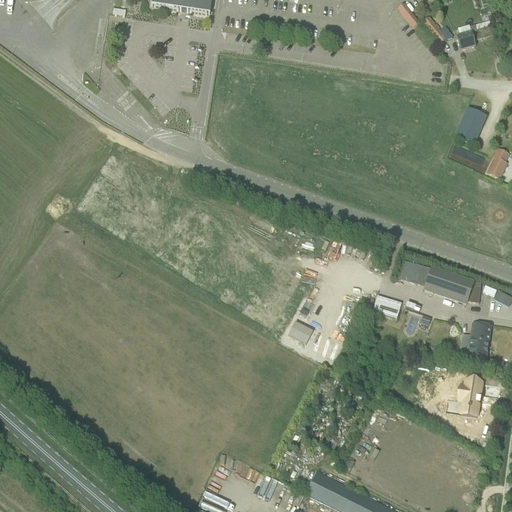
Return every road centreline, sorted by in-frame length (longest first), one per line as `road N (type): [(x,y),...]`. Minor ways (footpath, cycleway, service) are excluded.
road 1 (unclassified): [(511,276),(197,162),(53,74)]
road 2 (track): [(0,54),(140,153),(197,162)]
road 3 (unknown): [(219,7),(385,28),(388,1)]
road 4 (primary): [(115,511),(0,415)]
road 5 (unknown): [(181,35),(146,29),(133,56),(157,91),(172,97)]
